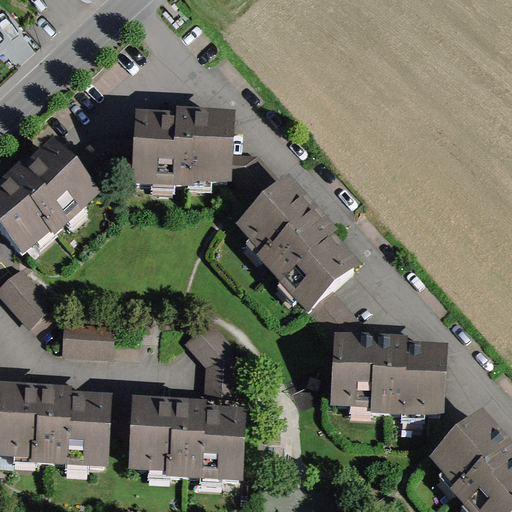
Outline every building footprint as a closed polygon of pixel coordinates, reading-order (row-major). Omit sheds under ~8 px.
[(175,121),(136,119),(132,190),(195,193),(196,187),(234,189),(238,118),(176,115),(175,121)] [(20,168),(0,185),(0,236),(21,261),(49,237),(54,242),(102,200),(53,144),(22,170),(20,168)] [(336,236),(290,183),(240,227),(266,258),(262,261),(307,312),(357,269),(331,240),(336,236)] [(21,273),(0,292),(0,299),(30,330),(54,307),(21,273)] [(112,326),(64,324),(62,359),(110,362),(112,326)] [(211,327),(188,348),(200,368),(199,395),(235,399),(237,359),(211,327)] [(451,348),(336,341),(331,407),(373,410),(373,417),(446,422),(451,348)] [(75,392),(0,388),(0,460),(32,462),(31,469),(108,473),(111,398),(75,397),(75,392)] [(207,411),(133,407),(130,472),(168,474),(168,481),(241,484),(244,418),(207,416),(207,411)] [(511,511),(511,454),(480,418),(432,460),(457,489),(451,494),(467,511),(511,511)]
